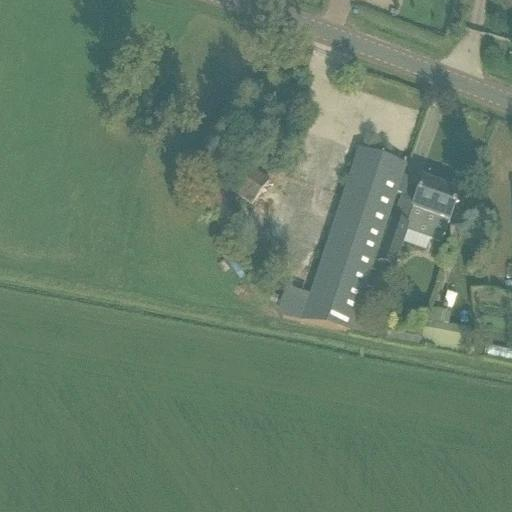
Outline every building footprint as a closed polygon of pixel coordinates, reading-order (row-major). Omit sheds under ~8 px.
[(272,298),(270,304),(277,312),(282,321),(350,335),(404,167),(358,153),(312,290),(306,288),(303,297),(285,291),(281,301),(272,298)] [(220,228),(240,214),(206,164),(185,178),(220,228)] [(244,165),(232,182),(226,190),(250,208),(268,183),(244,165)] [(409,227),(406,235),(440,247),(458,197),(421,184),(407,222),(406,226),(409,227)] [(394,270),(406,235),(409,227),(406,226),(390,220),(375,264),(394,270)] [(425,324),(420,349),(467,358),(472,333),(447,328),(425,324)]
